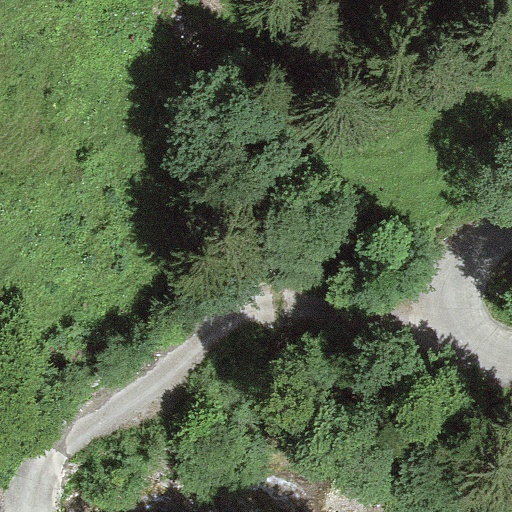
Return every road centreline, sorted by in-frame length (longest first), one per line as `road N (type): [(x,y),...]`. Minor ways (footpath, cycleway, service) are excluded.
road 1 (track): [(29,511),(42,460),(241,317),(282,305),(458,295)]
road 2 (unclassified): [(511,354),(480,344),(458,295),(466,266),(511,223)]
